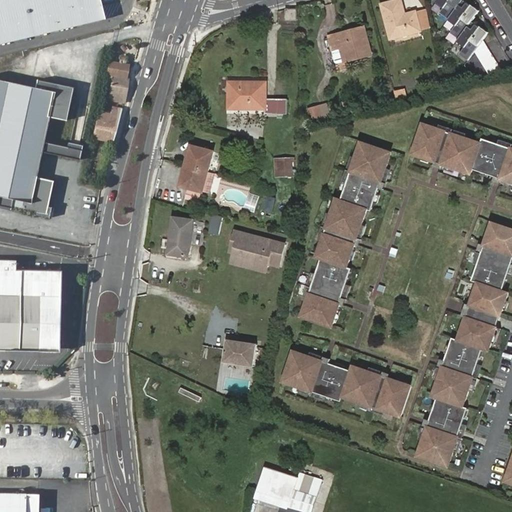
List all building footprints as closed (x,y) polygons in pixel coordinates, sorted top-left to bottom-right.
[(98,0),(0,0),(0,48),(103,25),(98,0)] [(438,0),(438,2),(445,7),(441,13),(458,25),(453,33),(461,39),(459,42),(467,47),(462,55),(469,60),(488,33),(473,22),(481,11),(464,0),(438,0)] [(406,21),(405,16),(401,1),(383,6),(391,40),(401,38),(400,35),(409,33),(409,36),(421,33),(418,18),(406,21)] [(289,9),(289,20),(298,20),(299,9),(289,9)] [(444,26),(452,32),(456,25),(449,20),(444,26)] [(341,35),(331,38),(334,51),(342,49),(345,49),(348,63),(373,56),(367,32),(352,35),(351,32),(341,34),(341,35)] [(125,104),(128,91),(130,80),(127,80),(129,65),(109,61),(106,77),(114,79),(113,86),(106,84),(103,95),(110,97),(110,100),(125,104)] [(0,195),(13,198),(11,205),(45,213),(53,180),(36,176),(50,116),(68,119),(75,86),(39,78),(37,87),(0,78),(0,195)] [(280,115),(279,100),(267,100),(267,83),(231,84),(231,109),(267,110),(267,115),(280,115)] [(395,91),(398,101),(407,98),(404,89),(395,91)] [(309,108),(313,122),(325,119),(321,104),(309,108)] [(113,142),(121,110),(113,108),(111,114),(99,112),(93,138),(113,142)] [(511,180),(511,146),(510,148),(504,146),(505,144),(498,142),(497,144),(489,141),(490,139),(482,137),(480,141),(451,132),(450,134),(444,132),(445,130),(438,127),(437,129),(429,126),(430,125),(422,123),(412,153),(420,156),(421,154),(429,156),(428,158),(435,161),(440,147),(433,144),(434,142),(460,150),(459,153),(446,149),(441,162),(470,172),(472,167),(480,170),(481,168),(488,171),(488,173),(495,175),(499,161),(493,159),(494,156),(511,161),(511,165),(505,163),(501,177),(511,180)] [(384,182),(394,153),(363,143),(353,172),(355,173),(353,179),(351,178),(349,185),(351,185),(348,194),(347,193),(344,201),(339,199),(330,229),(331,229),(329,235),(328,235),(325,242),(327,242),(324,250),(323,250),(320,258),(325,259),(315,289),(317,289),(315,295),(313,295),(311,301),(313,302),(310,310),(308,310),(306,317),(337,327),(339,319),(337,318),(340,311),(342,311),(344,304),(330,299),(328,306),(325,305),(334,279),(337,280),(332,294),(346,298),(355,269),(351,267),(353,259),(352,259),(354,251),(356,251),(358,244),(345,240),(342,246),(340,245),(348,219),(351,220),(346,234),(360,239),(370,209),(375,211),(377,203),(375,202),(378,194),(380,195),(382,188),(368,183),(366,190),(364,189),(372,163),(375,164),(370,177),(384,182)] [(187,167),(209,173),(214,153),(197,148),(194,159),(190,158),(187,167)] [(275,176),(295,176),(296,157),(276,156),(275,176)] [(186,189),(203,194),(209,173),(187,167),(184,176),(189,177),(186,189)] [(221,234),(224,216),(214,214),(211,233),(221,234)] [(175,218),(170,255),(189,257),(194,221),(175,218)] [(511,228),(493,223),(491,231),(493,231),(490,239),(488,239),(486,246),(499,250),(502,244),(504,244),(496,271),(493,270),(498,256),(484,252),(474,281),(479,282),(476,290),(478,291),(476,299),(474,298),(471,305),(485,310),(487,303),(490,304),(488,311),(502,316),(504,309),(502,308),(505,300),(507,301),(509,293),(505,291),(511,268),(511,228)] [(289,243),(236,229),(229,253),(234,254),(231,265),(269,274),(271,266),(282,269),(289,243)] [(0,260),(0,347),(39,349),(42,346),(42,343),(59,344),(59,271),(13,271),(13,261),(0,260)] [(482,321),(468,316),(466,323),(467,324),(465,331),(463,331),(460,339),(455,337),(453,345),(455,346),(452,354),(450,353),(448,360),(462,365),(464,358),(467,359),(458,385),(455,384),(460,370),(446,366),(436,395),(441,397),(439,405),(440,405),(438,414),(436,413),(434,420),(447,425),(450,418),(452,419),(444,445),(441,444),(446,430),(432,426),(422,455),(453,465),(462,436),(461,435),(462,429),(464,430),(467,423),(465,423),(467,415),(469,415),(472,407),(467,406),(477,376),(475,376),(477,370),(479,370),(481,363),(479,363),(482,355),(484,355),(486,347),(491,349),(493,341),(492,340),(494,333),(496,333),(498,326),(485,322),(482,328),(479,327),(482,321)] [(255,365),(257,342),(227,338),(225,361),(255,365)] [(326,361),(297,352),(287,382),(316,392),(317,390),(322,392),(322,394),(329,396),(329,394),(337,397),(337,399),(345,401),(346,397),(376,406),(376,404),(382,406),(381,408),(389,411),(389,409),(397,411),(396,413),(404,416),(415,385),(407,383),(406,384),(398,382),(398,380),(392,378),(387,391),(394,394),(393,396),(367,388),(367,385),(381,389),(386,376),(356,366),(355,371),(347,368),(346,370),(338,367),(339,365),(332,363),(328,377),(334,379),(333,382),(307,373),(308,371),(322,375),(326,361)] [(64,427),(53,427),(53,441),(64,441),(64,427)] [(76,444),(57,446),(58,460),(77,459),(76,444)] [(299,477),(266,467),(256,499),(289,509),(299,477)] [(301,472),(299,477),(289,509),(288,511),(313,511),(323,479),(301,472)] [(38,511),(39,494),(0,492),(0,511),(38,511)]
